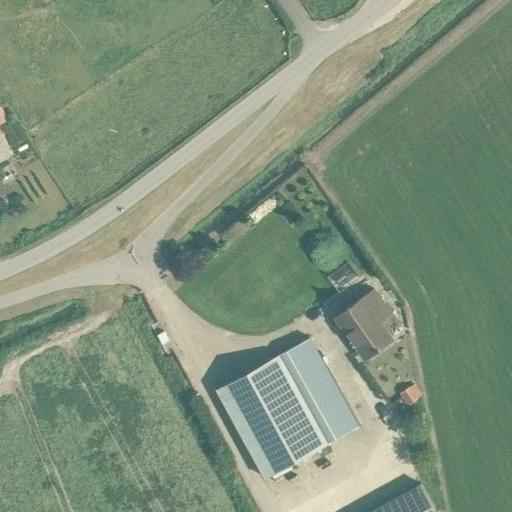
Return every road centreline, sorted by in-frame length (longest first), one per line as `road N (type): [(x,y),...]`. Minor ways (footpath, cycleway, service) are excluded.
road 1 (unclassified): [(0,272),(108,214),(385,0)]
road 2 (track): [(271,511),(133,256)]
